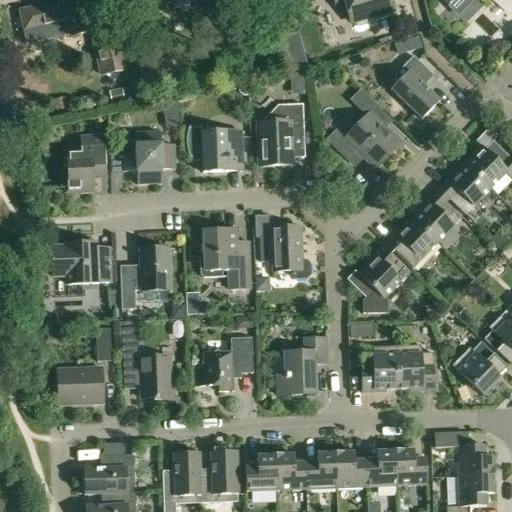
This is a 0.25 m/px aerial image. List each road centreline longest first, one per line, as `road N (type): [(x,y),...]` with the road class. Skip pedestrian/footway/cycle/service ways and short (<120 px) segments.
road 1 (residential): [(62,511),(64,434),(340,421)]
road 2 (residential): [(92,220),(107,208),(289,200),(342,244)]
road 3 (residential): [(511,114),(481,100),(342,244)]
road 4 (residential): [(340,421),(334,257),(342,244)]
road 5 (residential): [(340,421),(511,416)]
